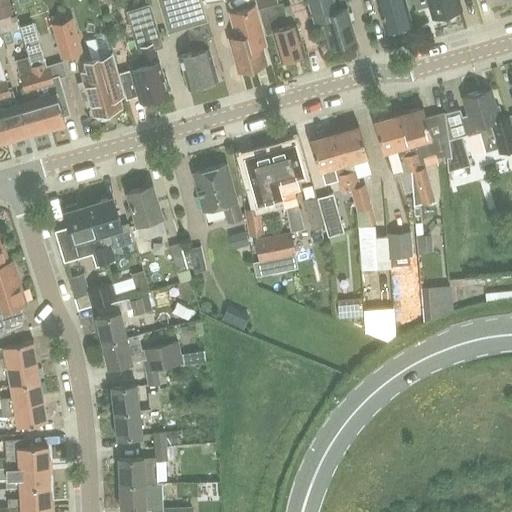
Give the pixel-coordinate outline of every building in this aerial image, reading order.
[(0,0),(0,11),(1,14),(34,3),(32,0),(0,0)] [(217,77),(206,39),(213,37),(202,0),(158,0),(167,30),(184,25),(191,50),(179,54),(188,86),(217,77)] [(281,59),(304,53),(295,20),(288,22),(282,0),(265,5),(281,59)] [(330,45),(356,38),(347,6),(336,9),(333,0),(308,0),(314,19),(321,17),(330,45)] [(412,22),(405,0),(376,0),(385,29),(412,22)] [(457,13),(456,8),(460,7),(457,0),(415,0),(416,4),(431,0),(435,14),(444,12),(446,16),(450,17),(454,16),(457,13)] [(265,60),(260,42),(265,40),(254,3),(234,9),(241,34),(230,37),(240,71),(258,66),(257,62),(265,60)] [(51,22),(54,32),(60,52),(60,53),(79,47),(70,17),(51,22)] [(130,60),(129,63),(130,66),(130,68),(137,94),(139,100),(168,91),(155,47),(153,42),(161,39),(155,21),(131,27),(137,47),(139,46),(141,54),(135,56),(132,58),(130,60)] [(117,95),(124,93),(118,71),(112,49),(86,57),(88,67),(82,69),(85,78),(78,80),(82,95),(89,93),(94,113),(97,112),(100,116),(109,113),(109,108),(119,105),(117,95)] [(30,131),(48,126),(32,70),(27,54),(15,58),(23,84),(20,85),(23,99),(20,100),(29,131),(30,131)] [(0,56),(0,103),(9,137),(29,131),(20,100),(16,101),(12,88),(9,89),(0,56)] [(32,70),(48,126),(65,120),(49,65),(32,70)] [(511,127),(508,114),(502,116),(499,104),(495,105),(490,87),(463,95),(469,114),(463,116),(463,115),(462,115),(468,135),(469,135),(468,134),(481,130),(486,149),(485,149),(486,151),(499,147),(500,152),(511,148),(511,127)] [(0,139),(9,137),(0,103),(0,139)] [(435,151),(434,146),(431,137),(423,107),(398,114),(415,170),(411,171),(414,205),(434,199),(422,157),(437,152),(436,151),(435,151)] [(415,170),(398,114),(374,121),(383,151),(397,147),(404,173),(411,171),(415,170)] [(353,160),(368,156),(359,126),(334,133),(345,171),(350,189),(361,186),(353,160)] [(345,171),(334,133),(310,140),(319,169),(333,165),(340,192),(350,189),(345,171)] [(470,164),(463,135),(449,139),(451,155),(446,156),(448,170),(470,164)] [(295,144),(270,151),(275,169),(279,181),(282,191),(283,194),(294,191),(299,189),(295,177),(304,174),(295,144)] [(275,169),(270,151),(246,158),(255,188),(279,181),(275,169)] [(228,223),(242,219),(227,163),(193,172),(203,211),(224,206),(228,223)] [(164,225),(161,216),(162,216),(152,186),(127,193),(137,224),(150,220),(152,228),(164,225)] [(283,194),(287,207),(298,204),(294,191),(283,194)] [(317,197),(325,225),(328,235),(343,231),(332,193),(317,197)] [(316,195),(303,198),(312,228),(325,225),(317,197),(316,195)] [(105,260),(106,260),(114,258),(110,242),(112,241),(113,243),(123,240),(119,227),(121,226),(111,196),(87,203),(105,260)] [(106,260),(105,260),(87,203),(79,206),(77,202),(66,206),(67,210),(64,210),(79,256),(93,252),(97,265),(107,262),(106,260)] [(259,205),(244,207),(249,234),(264,232),(259,205)] [(390,267),(389,257),(387,235),(375,236),(375,224),(358,226),(361,269),(390,267)] [(255,237),(260,261),(296,253),(292,230),(255,237)] [(387,232),(387,235),(389,257),(413,255),(411,230),(387,232)] [(25,302),(15,272),(11,259),(8,260),(2,242),(0,242),(0,301),(3,310),(0,310),(0,335),(29,326),(22,303),(25,302)] [(181,242),(169,245),(178,272),(189,268),(181,242)] [(194,272),(205,270),(200,246),(189,248),(194,272)] [(127,292),(136,290),(138,294),(149,290),(143,270),(131,273),(134,282),(124,285),(127,292)] [(91,293),(94,304),(116,298),(112,286),(91,293)] [(151,294),(129,299),(133,314),(154,309),(151,294)] [(393,307),(364,308),(366,330),(388,340),(396,335),(393,307)] [(101,341),(126,335),(121,310),(96,316),(101,341)] [(234,322),(243,326),(248,315),(239,311),(234,322)] [(138,332),(126,335),(101,341),(107,366),(143,358),(146,369),(182,361),(177,340),(142,348),(138,332)] [(0,368),(22,364),(35,361),(31,341),(1,347),(3,358),(0,358),(0,368)] [(9,387),(39,381),(35,361),(22,364),(0,368),(0,376),(6,376),(9,387)] [(158,368),(145,370),(148,385),(160,383),(158,368)] [(0,409),(43,401),(39,381),(9,387),(11,397),(0,399),(0,409)] [(111,386),(113,411),(139,409),(137,383),(111,386)] [(17,426),(47,420),(43,401),(0,409),(2,417),(15,415),(17,426)] [(116,437),(142,434),(139,409),(113,411),(116,437)] [(154,430),(155,444),(166,444),(166,430),(154,430)] [(6,468),(36,466),(48,465),(47,444),(17,446),(18,458),(6,458),(6,468)] [(167,458),(166,444),(155,444),(156,456),(118,457),(119,484),(157,483),(156,458),(167,458)] [(49,484),(48,465),(36,466),(6,468),(0,468),(0,479),(6,479),(7,488),(19,487),(19,486),(49,484)] [(157,506),(157,483),(119,484),(120,509),(146,508),(146,507),(153,507),(153,511),(193,511),(193,505),(157,506)] [(42,505),(50,504),(49,484),(19,486),(19,487),(20,497),(8,498),(8,507),(42,505)]
